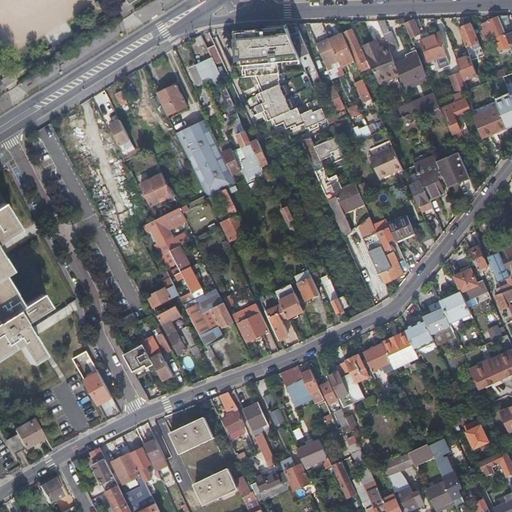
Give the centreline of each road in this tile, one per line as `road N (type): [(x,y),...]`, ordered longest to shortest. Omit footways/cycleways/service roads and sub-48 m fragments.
road 1 (residential): [(511,166),(395,309),(139,416)]
road 2 (residential): [(0,125),(91,292),(98,342),(139,416)]
road 3 (residential): [(511,3),(270,15)]
road 4 (tertiary): [(0,125),(157,28)]
